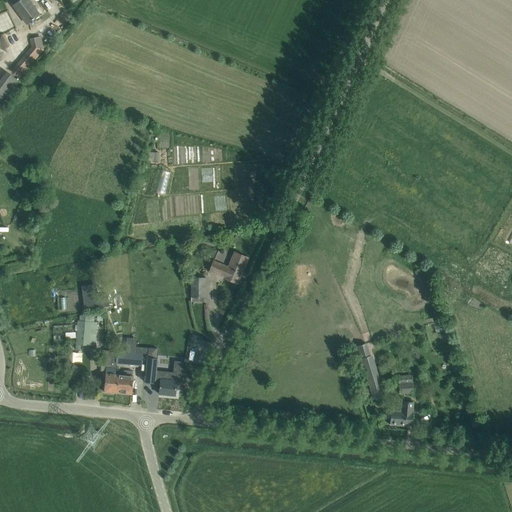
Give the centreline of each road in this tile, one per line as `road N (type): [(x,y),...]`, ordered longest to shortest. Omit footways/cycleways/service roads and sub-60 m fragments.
road 1 (unclassified): [(199,422),(386,0)]
road 2 (unclassified): [(511,456),(199,422)]
road 3 (unclassified): [(146,416),(0,401)]
